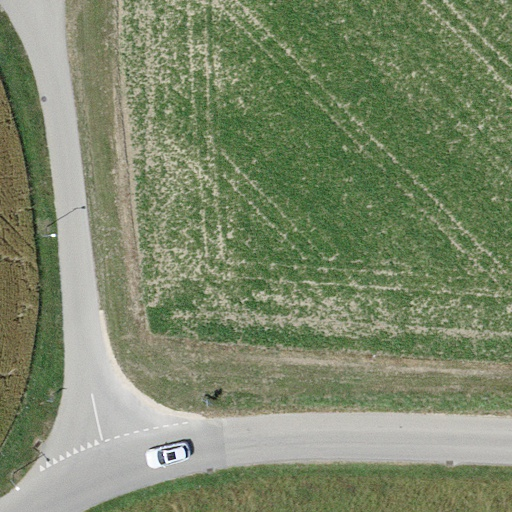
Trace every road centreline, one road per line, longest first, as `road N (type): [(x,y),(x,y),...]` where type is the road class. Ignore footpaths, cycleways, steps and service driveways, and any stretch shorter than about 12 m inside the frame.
road 1 (residential): [(40,12),(108,463)]
road 2 (unclassified): [(108,463),(225,439),(511,441)]
